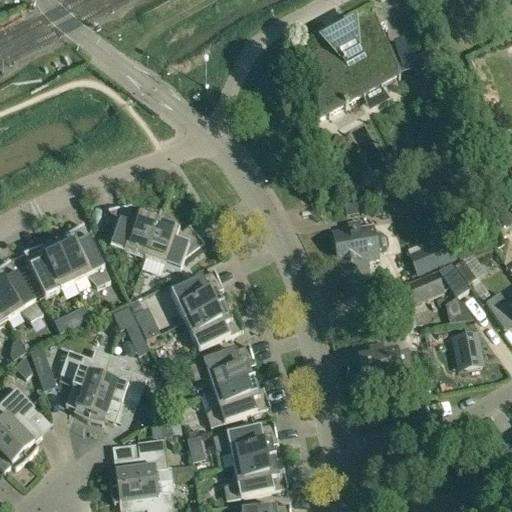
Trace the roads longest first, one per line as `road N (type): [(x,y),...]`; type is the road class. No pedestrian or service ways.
road 1 (residential): [(333,455),(305,305),(284,245),(205,135)]
road 2 (residential): [(0,227),(205,135)]
road 3 (residential): [(205,135),(47,0)]
road 4 (residential): [(205,135),(265,41),(338,0)]
road 5 (residential): [(333,455),(436,429),(511,388)]
